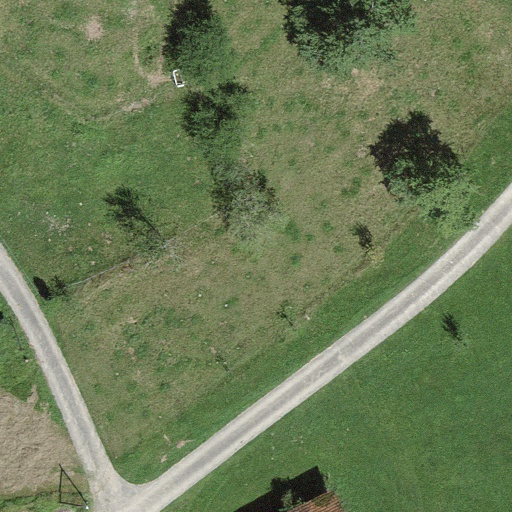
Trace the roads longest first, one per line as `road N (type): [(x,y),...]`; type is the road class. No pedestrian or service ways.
road 1 (track): [(511,198),(413,295),(140,511)]
road 2 (track): [(120,511),(0,267)]
